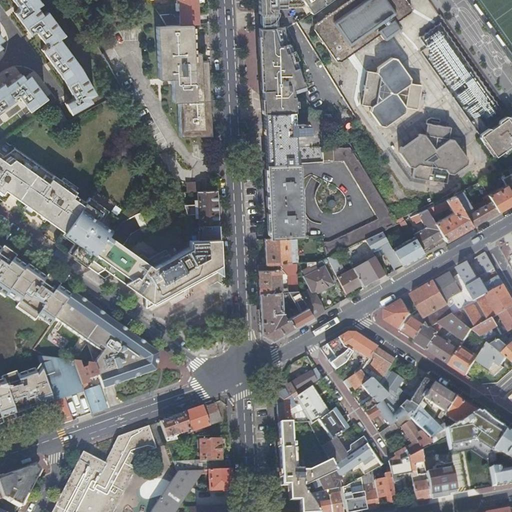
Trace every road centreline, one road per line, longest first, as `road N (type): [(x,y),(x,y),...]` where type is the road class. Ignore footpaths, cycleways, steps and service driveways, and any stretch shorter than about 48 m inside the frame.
road 1 (secondary): [(243,375),(226,0)]
road 2 (residential): [(224,381),(0,221)]
road 3 (residential): [(486,402),(349,314)]
road 4 (secondary): [(73,436),(224,381)]
road 5 (secondary): [(349,314),(484,236)]
road 6 (residential): [(304,340),(387,462)]
road 7 (secondary): [(250,511),(243,375)]
